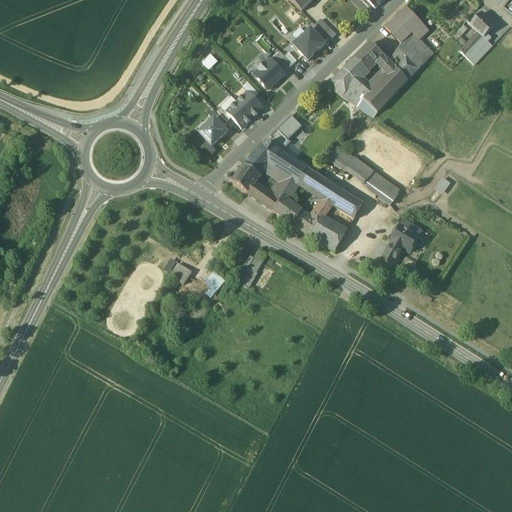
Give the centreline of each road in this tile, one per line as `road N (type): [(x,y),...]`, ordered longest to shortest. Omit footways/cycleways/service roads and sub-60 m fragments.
road 1 (tertiary): [(199,196),(511,386)]
road 2 (residential): [(376,22),(199,196)]
road 3 (track): [(0,79),(79,110),(99,107),(116,93),(173,0)]
road 4 (secondary): [(101,184),(0,382)]
road 5 (secondary): [(201,0),(129,127)]
